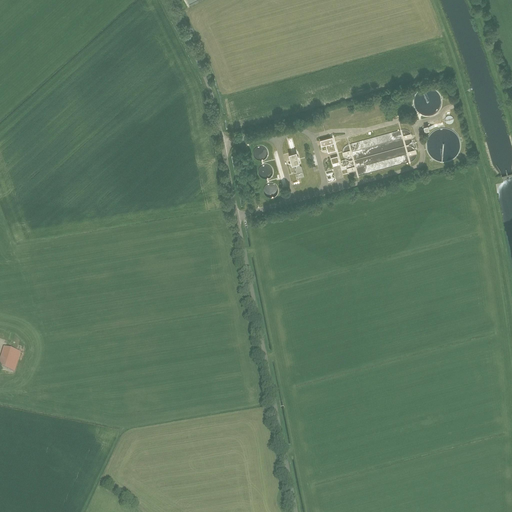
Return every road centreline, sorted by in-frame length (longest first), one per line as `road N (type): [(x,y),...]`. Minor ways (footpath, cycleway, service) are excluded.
road 1 (unclassified): [(296,511),(211,98),(167,0)]
road 2 (track): [(432,0),(494,200),(511,300)]
road 3 (unknown): [(320,193),(415,168),(423,154),(404,119),(311,136)]
road 4 (track): [(472,0),(511,115)]
